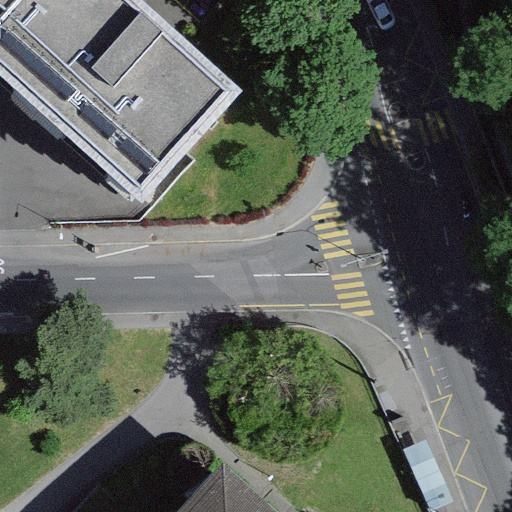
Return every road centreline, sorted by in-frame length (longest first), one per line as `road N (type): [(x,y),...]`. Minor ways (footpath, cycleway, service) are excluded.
road 1 (residential): [(443,243),(343,265),(0,283)]
road 2 (residential): [(359,0),(443,243)]
road 3 (residential): [(443,243),(511,474)]
